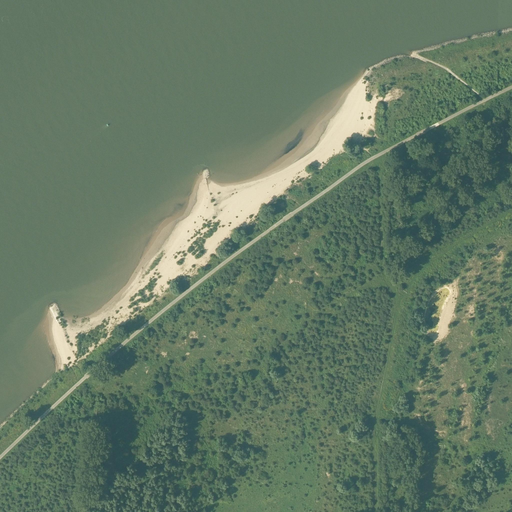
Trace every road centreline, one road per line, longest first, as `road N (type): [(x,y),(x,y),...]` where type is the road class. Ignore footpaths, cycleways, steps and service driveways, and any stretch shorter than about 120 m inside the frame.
road 1 (track): [(377,511),(371,463),(398,301),(412,276),(511,212)]
road 2 (track): [(398,301),(382,263),(378,154)]
